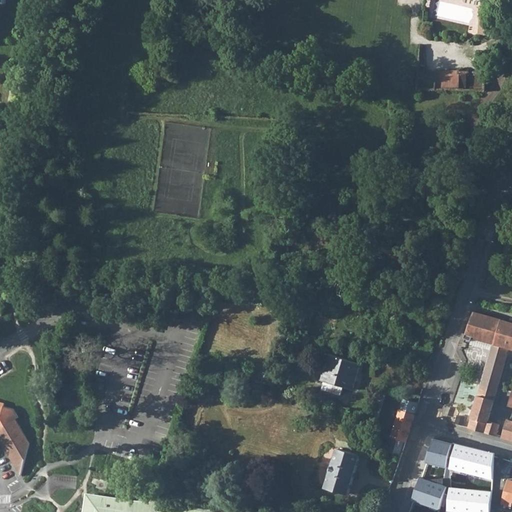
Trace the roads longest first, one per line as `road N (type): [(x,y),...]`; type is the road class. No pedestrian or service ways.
road 1 (track): [(208,172),(213,127),(309,125),(360,92),(410,85),(414,0)]
road 2 (tertiary): [(423,425),(511,163)]
road 3 (unclassified): [(119,321),(69,309),(0,348)]
